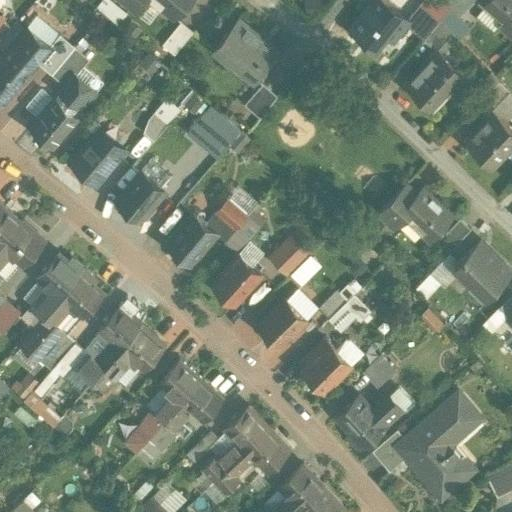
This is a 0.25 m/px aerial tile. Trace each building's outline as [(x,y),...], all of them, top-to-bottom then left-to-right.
[(186,0),(157,0),(175,15),(186,0)] [(409,17),(387,0),(376,0),(367,13),(365,11),(352,27),(376,46),(387,32),(394,37),(409,17)] [(422,0),(421,1),(441,17),(450,8),(457,0),(422,0)] [(457,0),(450,8),(459,17),(475,0),(457,0)] [(511,0),(486,0),(506,16),(501,22),(511,31),(511,0)] [(441,17),(421,1),(412,13),(432,29),(441,17)] [(279,49),(239,17),(213,47),(231,62),(234,57),(256,75),(254,77),(255,78),(279,49)] [(432,29),(425,38),(437,48),(439,46),(439,47),(454,31),(441,17),(432,29)] [(182,20),(163,42),(175,53),(194,30),(182,20)] [(27,23),(0,55),(0,101),(3,105),(53,45),(27,23)] [(75,44),(52,72),(62,81),(72,69),(77,73),(90,57),(75,44)] [(437,48),(406,82),(430,105),(451,83),(456,87),(468,74),(439,47),(439,46),(437,48)] [(55,95),(30,125),(54,146),(80,115),(74,111),(79,105),(80,106),(83,106),(96,90),(77,73),(72,69),(62,81),(57,87),(61,90),(56,96),(55,95)] [(511,90),(500,78),(485,94),(497,105),(511,90)] [(278,94),(266,84),(248,104),(260,114),(278,94)] [(168,123),(144,103),(131,119),(154,139),(168,123)] [(211,103),(187,130),(218,156),(242,130),(211,103)] [(511,125),(494,108),(465,138),(492,163),(511,141),(511,125)] [(99,129),(72,161),(97,182),(124,149),(99,129)] [(144,152),(131,166),(139,172),(142,169),(143,170),(151,159),(144,152)] [(139,172),(117,198),(141,219),(166,190),(143,170),(142,169),(139,172)] [(413,195),(402,185),(379,209),(395,224),(405,213),(431,238),(454,213),(423,184),(413,195)] [(249,213),(229,195),(216,210),(236,228),(249,213)] [(0,200),(0,242),(0,243),(21,219),(0,200)] [(236,228),(216,210),(206,222),(218,232),(225,239),(224,240),(225,241),(226,240),(236,228)] [(194,211),(167,242),(191,263),(218,232),(206,222),(194,211)] [(236,228),(226,240),(239,252),(239,251),(237,250),(261,223),(249,213),(236,228)] [(474,228),(465,218),(449,234),(459,243),(474,228)] [(0,243),(0,263),(10,252),(23,264),(45,239),(22,219),(21,219),(0,243)] [(293,235),(273,255),(287,269),(288,268),(290,271),(309,252),(306,250),(307,249),(293,235)] [(497,256),(480,240),(481,238),(480,238),(455,264),(488,296),(511,270),(511,267),(498,255),(497,256)] [(70,260),(60,252),(61,251),(60,250),(37,276),(51,288),(60,296),(86,267),(73,256),(70,260)] [(239,252),(213,281),(236,303),(263,273),(239,251),(239,252)] [(86,267),(60,296),(70,304),(55,321),(64,329),(66,330),(80,313),(84,316),(106,290),(105,289),(104,290),(95,282),(98,278),(86,267)] [(433,268),(417,285),(427,295),(443,278),(433,268)] [(338,287),(319,306),(329,317),(344,302),(349,298),(338,287)] [(36,305),(32,301),(15,321),(28,333),(60,296),(51,288),(36,305)] [(372,309),(355,292),(349,298),(344,302),(361,319),(372,309)] [(7,296),(0,304),(0,327),(2,329),(20,308),(7,296)] [(22,340),(21,341),(39,357),(48,347),(64,329),(55,321),(70,304),(60,296),(28,333),(22,340)] [(286,296),(258,324),(280,346),(309,318),(286,296)] [(119,304),(98,329),(101,331),(86,348),(88,349),(88,350),(92,353),(79,368),(93,380),(105,366),(142,324),(119,304)] [(508,313),(499,305),(483,321),(493,330),(508,313)] [(142,324),(105,366),(115,375),(115,374),(130,357),(141,367),(144,369),(166,344),(142,323),(142,324)] [(66,330),(64,329),(48,347),(60,357),(76,339),(66,330)] [(326,335),(305,356),(310,361),(302,368),(324,391),(353,363),(352,362),(337,347),(326,335)] [(364,351),(351,337),(347,337),(337,347),(352,362),(364,351)] [(76,339),(60,357),(72,367),(88,350),(88,349),(86,348),(76,339)] [(48,347),(39,357),(52,368),(60,357),(48,347)] [(381,353),(364,370),(378,385),(395,369),(381,353)] [(141,367),(130,357),(115,374),(119,378),(126,384),(141,367)] [(180,357),(159,381),(173,394),(181,401),(202,377),(180,357)] [(105,366),(93,380),(106,392),(119,378),(115,374),(115,375),(105,366)] [(202,377),(181,401),(190,408),(204,421),(225,396),(202,377)] [(406,437),(399,443),(408,454),(442,493),(474,466),(449,438),(477,413),(479,416),(480,415),(459,390),(406,437)] [(374,408),(360,393),(336,414),(351,431),(348,434),(359,445),(362,443),(363,444),(386,422),(402,407),(390,393),(374,408)] [(168,398),(156,411),(165,419),(181,401),(173,394),(168,399),(168,398)] [(181,401),(165,419),(174,427),(186,414),(185,413),(190,408),(181,401)] [(270,426),(249,404),(224,427),(238,441),(246,449),(270,426)] [(165,419),(138,451),(151,462),(179,431),(174,427),(165,419)] [(270,426),(246,449),(254,457),(267,471),(291,449),(270,426)] [(211,428),(195,445),(204,453),(220,437),(211,428)] [(398,428),(373,449),(390,470),(408,454),(399,443),(406,437),(398,428)] [(238,441),(234,445),(233,444),(221,455),(220,456),(228,465),(246,449),(238,441)] [(246,449),(228,465),(237,474),(238,473),(249,462),(249,461),(254,457),(246,449)] [(217,452),(202,466),(214,479),(228,465),(220,456),(221,455),(217,452)] [(511,460),(487,473),(498,494),(511,487),(511,460)] [(268,504),(262,510),(259,509),(256,511),(295,511),(325,485),(304,462),(279,485),(290,496),(278,507),(275,504),(268,504)] [(228,465),(214,479),(227,492),(242,478),(238,473),(237,474),(228,465)] [(325,485),(295,511),(340,511),(346,507),(325,485)]
